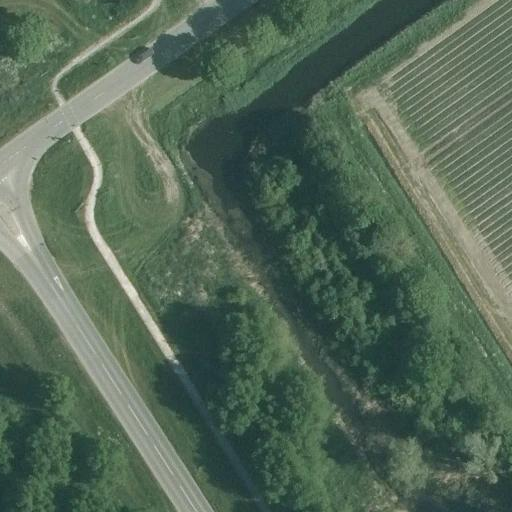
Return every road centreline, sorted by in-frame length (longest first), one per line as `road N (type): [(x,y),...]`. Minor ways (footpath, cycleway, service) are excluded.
road 1 (tertiary): [(195,511),(0,206)]
road 2 (unclassified): [(0,168),(238,0)]
